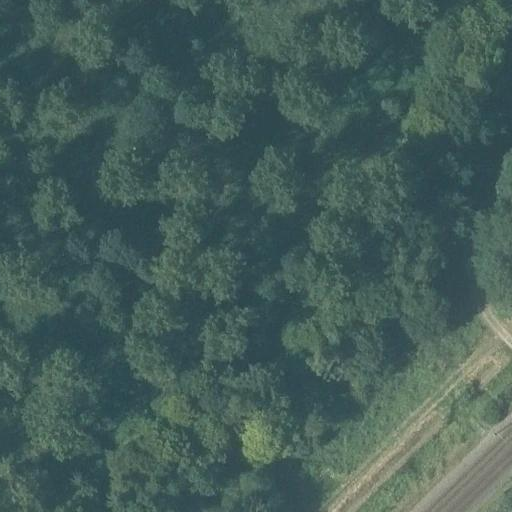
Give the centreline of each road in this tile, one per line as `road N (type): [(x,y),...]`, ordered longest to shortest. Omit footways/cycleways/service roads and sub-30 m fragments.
road 1 (track): [(319,511),(511,329)]
road 2 (track): [(511,114),(474,220),(470,260),(477,301),(511,344)]
road 3 (track): [(368,511),(511,368)]
